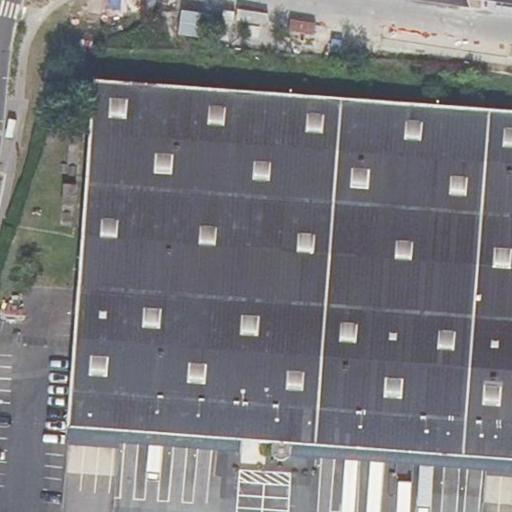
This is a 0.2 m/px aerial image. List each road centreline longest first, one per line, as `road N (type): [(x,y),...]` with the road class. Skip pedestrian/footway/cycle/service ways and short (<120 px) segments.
road 1 (unclassified): [(296,0),(511,33)]
road 2 (unknown): [(31,511),(46,318)]
